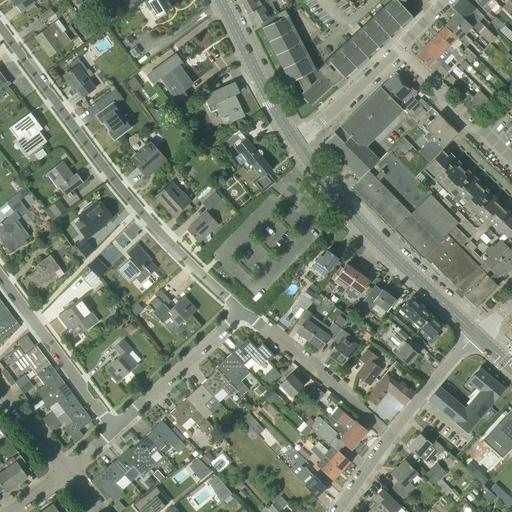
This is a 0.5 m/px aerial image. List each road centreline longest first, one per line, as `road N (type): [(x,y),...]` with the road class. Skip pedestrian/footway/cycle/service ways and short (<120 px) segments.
road 1 (residential): [(240,310),(137,208),(0,26)]
road 2 (tertiary): [(474,334),(330,191),(295,143)]
road 3 (residential): [(389,436),(240,310)]
road 4 (residential): [(113,430),(0,274)]
road 5 (residential): [(113,430),(240,310)]
road 6 (tertiary): [(295,143),(219,0)]
road 7 (residential): [(295,143),(397,49)]
road 8 (residential): [(389,436),(474,334)]
